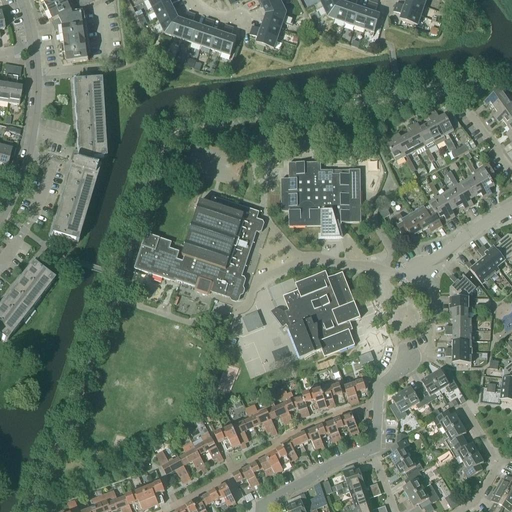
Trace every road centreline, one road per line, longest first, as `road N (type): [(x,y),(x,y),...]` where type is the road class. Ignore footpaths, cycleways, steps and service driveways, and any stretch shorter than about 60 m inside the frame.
road 1 (residential): [(373,449),(383,385),(429,339),(434,292),(420,272)]
road 2 (residential): [(0,265),(48,177),(26,158)]
road 3 (residential): [(260,511),(373,449)]
road 4 (residential): [(456,511),(495,467),(463,407)]
